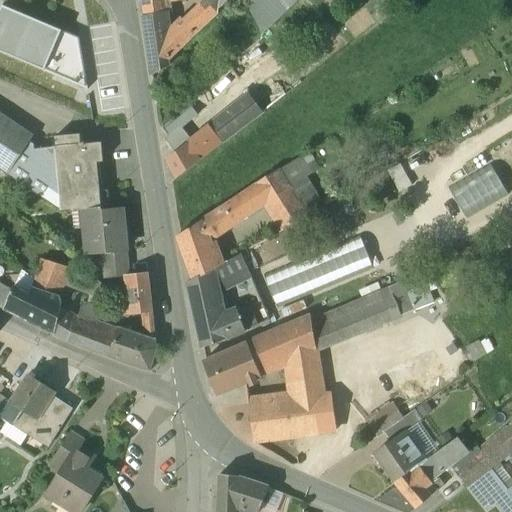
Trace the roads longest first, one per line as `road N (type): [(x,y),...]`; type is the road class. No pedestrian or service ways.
road 1 (tertiary): [(186,394),(122,0)]
road 2 (residential): [(186,394),(0,325)]
road 3 (tertiary): [(360,511),(248,462),(204,429)]
